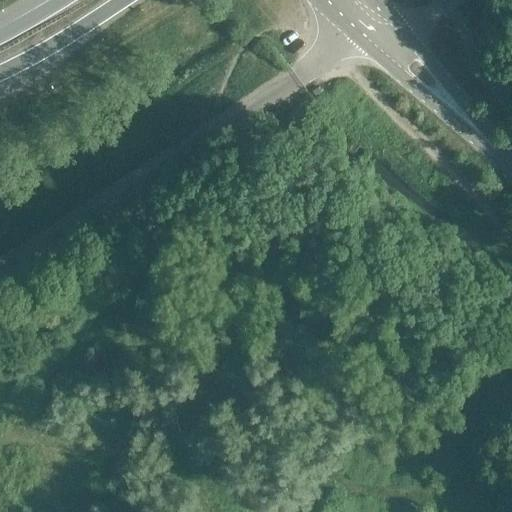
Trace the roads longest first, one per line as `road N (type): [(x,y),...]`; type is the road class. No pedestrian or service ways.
road 1 (track): [(511,239),(453,171),(322,60)]
road 2 (secondary): [(357,37),(511,170)]
road 3 (secondary): [(511,168),(394,24)]
road 4 (motorway): [(0,71),(123,0)]
